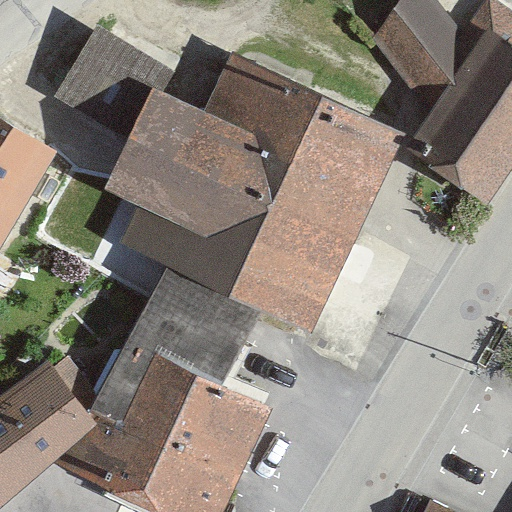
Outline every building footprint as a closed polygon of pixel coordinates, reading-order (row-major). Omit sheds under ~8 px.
[(486,0),(462,37),(433,0),(399,0),(375,37),(433,111),(408,146),(487,201),(511,164),(511,12),(493,0),(486,0)] [(50,90),(115,126),(155,54),(91,18),(50,90)] [(398,132),(232,52),(202,113),(165,95),(129,167),(117,193),(152,210),(135,245),(173,264),(261,306),(303,327),(398,132)] [(0,248),(55,152),(0,120),(0,248)] [(261,306),(173,264),(90,413),(97,422),(53,457),(169,511),(215,511),(266,404),(224,383),(261,306)] [(51,364),(0,404),(0,499),(53,457),(97,422),(90,413),(51,364)]
